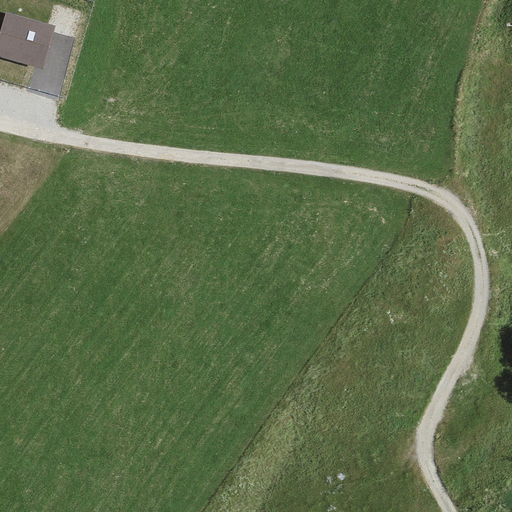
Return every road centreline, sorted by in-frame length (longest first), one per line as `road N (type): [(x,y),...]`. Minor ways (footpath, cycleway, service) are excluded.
road 1 (track): [(458,360),(480,307),(480,257),(463,214),(442,194),(336,169),(84,140),(0,121)]
road 2 (track): [(447,511),(424,466),(422,436),(458,360)]
